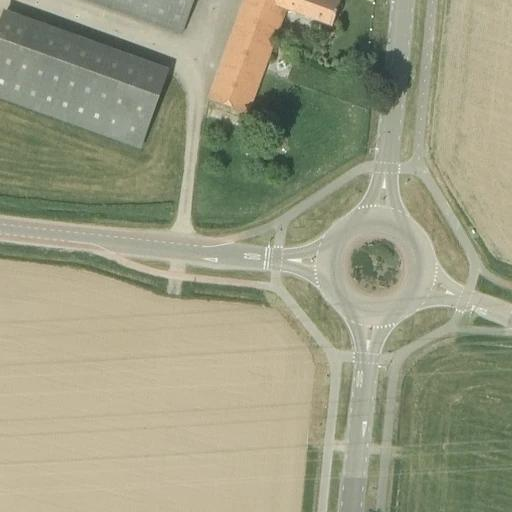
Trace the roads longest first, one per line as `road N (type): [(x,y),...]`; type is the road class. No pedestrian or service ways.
road 1 (tertiary): [(325,263),(0,229)]
road 2 (secondary): [(378,215),(401,0)]
road 3 (secondary): [(353,511),(370,312)]
